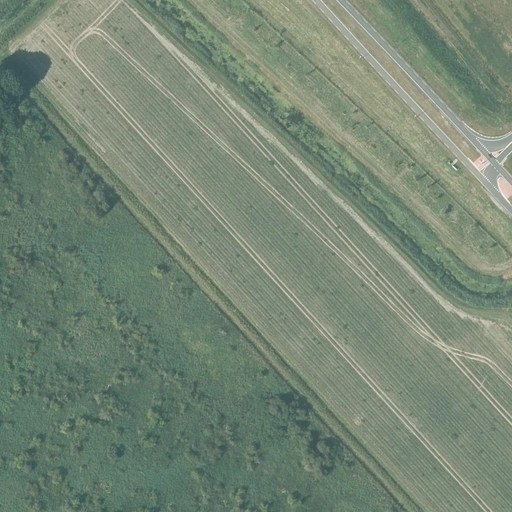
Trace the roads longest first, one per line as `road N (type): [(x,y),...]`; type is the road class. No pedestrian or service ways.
road 1 (track): [(405,511),(0,60)]
road 2 (secondary): [(317,0),(489,189)]
road 3 (secondary): [(479,148),(339,0)]
